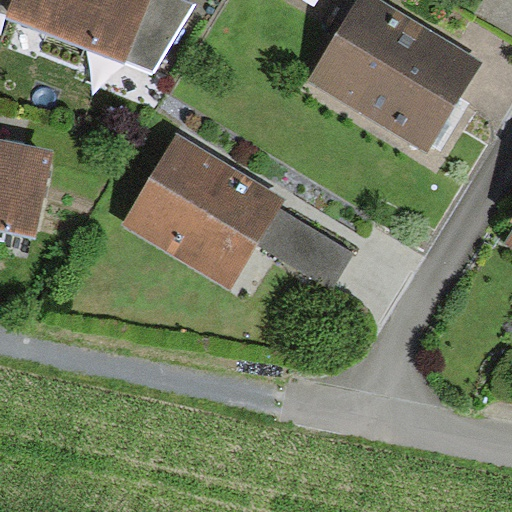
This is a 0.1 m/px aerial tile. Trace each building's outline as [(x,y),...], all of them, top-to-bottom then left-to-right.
[(20,0),(14,17),(125,60),(148,0),(20,0)] [(370,7),(323,84),(428,146),(474,68),(370,7)] [(180,125),(126,209),(228,274),(254,232),(278,195),(281,190),(180,125)] [(0,150),(0,225),(36,233),(50,161),(15,154),(0,150)] [(278,195),(254,232),(329,280),(353,242),(278,195)]
